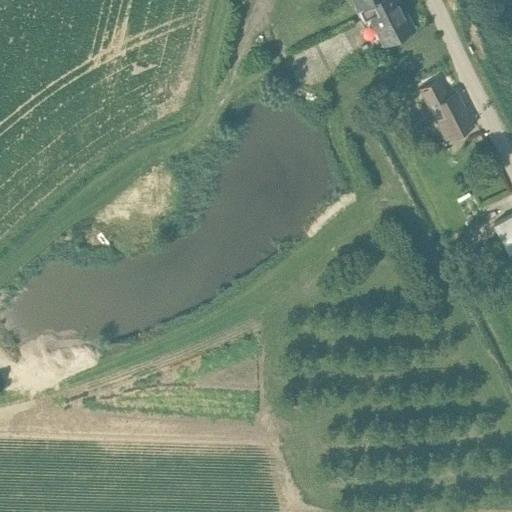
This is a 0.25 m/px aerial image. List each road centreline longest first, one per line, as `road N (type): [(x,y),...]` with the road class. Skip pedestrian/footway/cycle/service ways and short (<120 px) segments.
road 1 (track): [(0,272),(90,193),(195,126),(204,111),(219,0)]
road 2 (track): [(204,111),(268,0)]
road 3 (unclassified): [(511,165),(456,54)]
